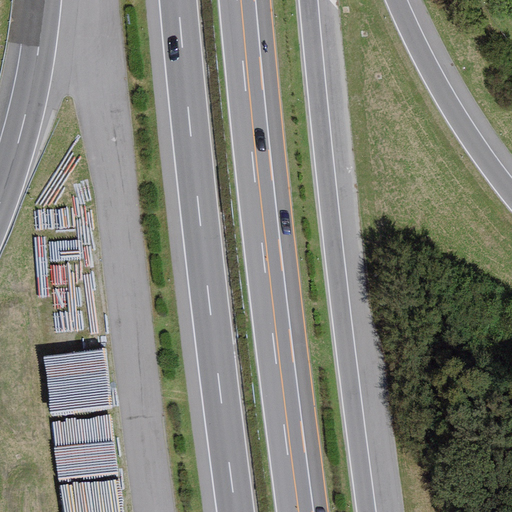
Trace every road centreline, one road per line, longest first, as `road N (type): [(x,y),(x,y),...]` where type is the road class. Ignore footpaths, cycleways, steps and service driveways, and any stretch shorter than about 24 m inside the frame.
road 1 (motorway): [(296,511),(237,0)]
road 2 (motorway): [(176,0),(234,511)]
road 3 (motorway): [(368,511),(311,0)]
road 4 (motorway): [(511,197),(439,91),(395,0)]
road 5 (motorway): [(41,0),(30,87),(0,196)]
